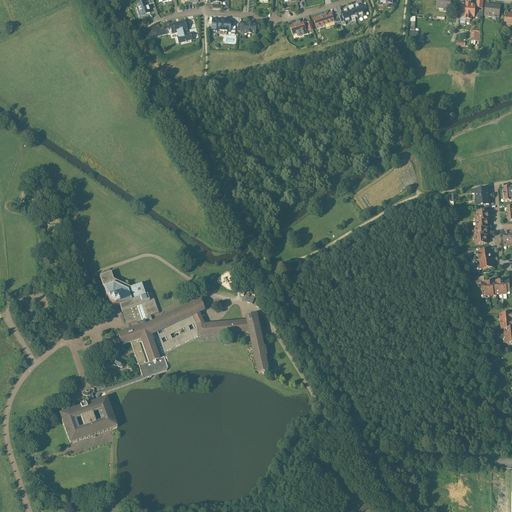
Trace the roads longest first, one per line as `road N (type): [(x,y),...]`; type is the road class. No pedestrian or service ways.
road 1 (residential): [(29,511),(9,449),(8,412),(29,369),(70,338)]
road 2 (residential): [(353,0),(288,19),(203,11),(201,0)]
